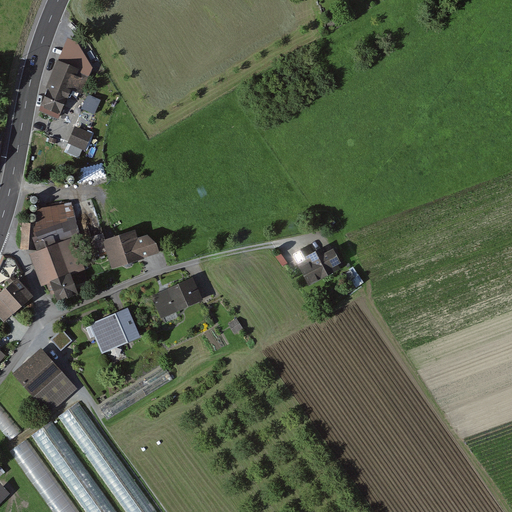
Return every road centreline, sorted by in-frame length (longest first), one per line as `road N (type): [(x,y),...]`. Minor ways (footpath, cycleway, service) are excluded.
road 1 (residential): [(320,233),(191,260),(45,314)]
road 2 (primary): [(0,223),(41,41),(58,0)]
road 3 (track): [(162,511),(82,399),(38,426)]
